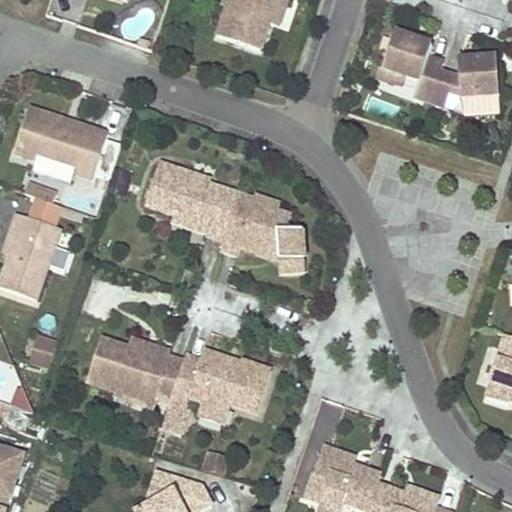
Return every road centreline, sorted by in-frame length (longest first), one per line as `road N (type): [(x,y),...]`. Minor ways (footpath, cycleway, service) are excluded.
road 1 (residential): [(303,142),(360,208),(439,425),(474,464),(511,484)]
road 2 (residential): [(0,31),(246,113),(303,142)]
road 3 (residential): [(350,0),(303,142)]
